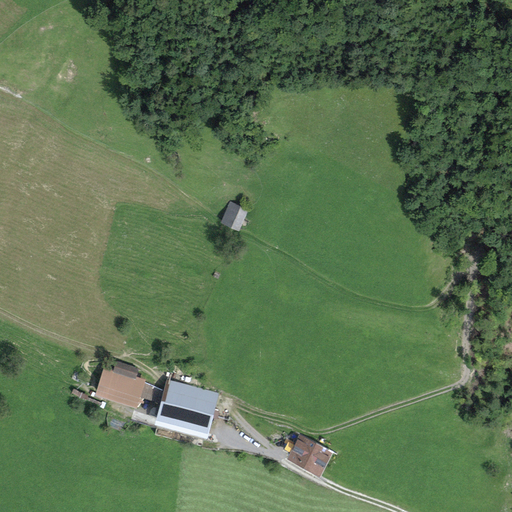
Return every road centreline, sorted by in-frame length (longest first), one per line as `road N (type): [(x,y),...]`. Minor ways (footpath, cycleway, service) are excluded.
road 1 (track): [(252,235),(380,302),(436,305),(474,264),(468,367),(465,381),(318,435),(226,403)]
road 2 (track): [(0,314),(222,395),(291,466),(397,511)]
